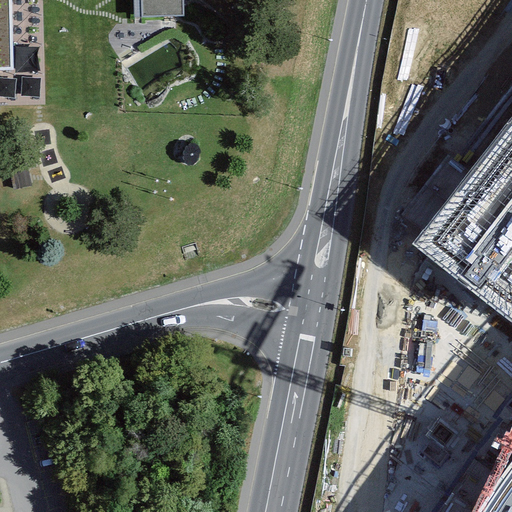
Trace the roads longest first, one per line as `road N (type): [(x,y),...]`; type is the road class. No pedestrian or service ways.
road 1 (tertiary): [(0,362),(200,304),(312,313)]
road 2 (secondary): [(366,0),(312,313)]
road 3 (secondary): [(312,313),(273,511)]
